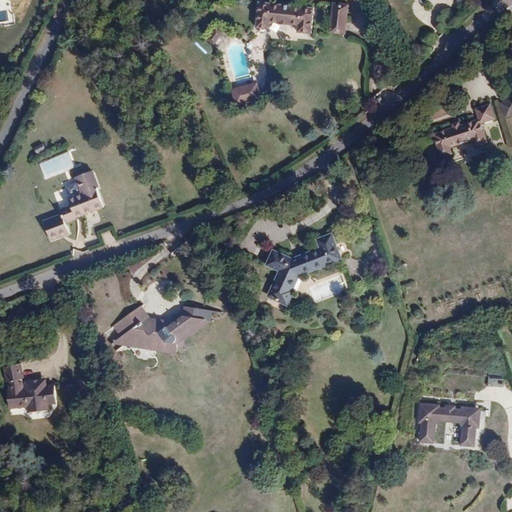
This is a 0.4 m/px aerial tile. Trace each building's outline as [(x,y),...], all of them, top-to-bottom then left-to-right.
[(332,2),(330,34),(345,36),(349,4),(332,2)] [(257,3),(255,29),(269,30),(270,24),(298,27),(297,33),(311,34),(314,9),(257,3)] [(217,32),(211,42),(215,45),(221,34),(217,32)] [(230,89),(235,106),(262,99),(257,82),(230,89)] [(471,121),(471,122),(481,118),(484,125),(495,122),(489,103),(502,99),(497,82),(481,87),(485,100),(475,103),(471,121)] [(511,99),(500,103),(504,119),(511,116),(511,99)] [(456,126),(458,126),(463,104),(462,101),(459,103),(460,107),(440,113),(447,137),(456,134),(456,133),(457,129),(456,126)] [(458,126),(471,122),(471,121),(475,103),(464,106),(463,104),(458,126)] [(38,163),(45,180),(75,167),(68,151),(38,163)] [(85,201),(74,203),(76,209),(57,214),(62,233),(81,228),(77,214),(116,203),(111,185),(114,184),(108,166),(92,170),(97,189),(83,192),(85,201)] [(291,258),(272,250),(265,266),(278,272),(266,297),(287,308),(300,275),(343,261),(332,233),(316,240),(319,249),(291,258)] [(118,336),(184,344),(186,330),(223,296),(224,289),(194,285),(194,291),(167,314),(145,311),(130,295),(112,311),(127,328),(118,336)] [(34,383),(35,389),(44,389),(43,382),(63,380),(61,362),(42,364),(41,358),(32,359),(32,365),(27,365),(25,353),(31,350),(23,338),(5,348),(13,363),(14,366),(11,366),(13,385),(34,383)] [(483,375),(476,376),(477,384),(484,383),(483,375)] [(503,387),(504,376),(489,375),(488,386),(503,387)] [(442,380),(423,383),(426,402),(428,402),(431,421),(445,419),(442,400),(444,396),(450,396),(460,394),(466,394),(469,397),(472,416),(485,414),(483,395),(486,395),(484,383),(477,384),(476,376),(464,378),(464,380),(458,381),(458,378),(448,379),(449,382),(443,383),(442,380)]
